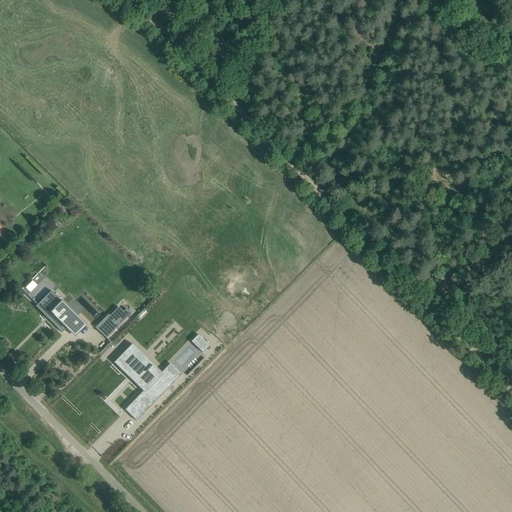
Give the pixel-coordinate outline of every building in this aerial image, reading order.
[(54,302),(49,297),(40,307),(39,307),(48,316),(49,315),(53,320),(51,322),(62,333),(66,329),(78,317),(77,316),(75,318),(63,307),(59,303),(57,305),(54,302)] [(106,338),(131,313),(126,309),(123,312),(118,307),(110,316),(108,315),(95,328),(106,338)] [(203,353),(209,346),(205,341),(198,348),(203,353)] [(124,344),(112,356),(120,364),(122,363),(143,383),(122,404),(134,415),(177,371),(166,359),(157,368),(149,360),(148,361),(136,348),(132,352),(124,344)] [(103,408),(93,417),(107,432),(117,424),(103,408)]
